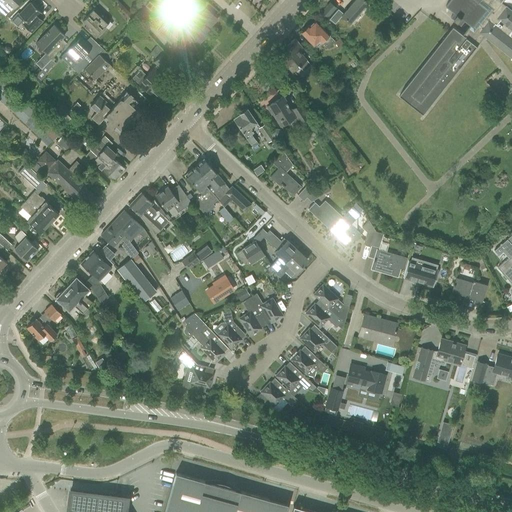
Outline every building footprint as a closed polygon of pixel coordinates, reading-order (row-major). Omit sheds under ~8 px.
[(0,0),(0,3),(1,4),(3,2),(5,4),(7,2),(13,8),(20,0),(0,0)] [(329,19),(334,24),(341,16),(349,23),(369,0),(354,0),(343,13),(338,9),(329,19)] [(472,25),(484,34),(507,5),(511,0),(449,0),(446,5),(454,11),(451,16),(462,25),(465,20),(471,25),(472,25)] [(31,33),(36,28),(42,21),(38,16),(41,13),(36,8),(36,6),(33,4),(32,4),(30,2),(19,14),(18,13),(11,20),(18,27),(21,23),(23,24),(22,25),(31,33)] [(327,17),(336,7),(330,2),(321,12),(327,17)] [(382,8),(376,2),(372,7),(378,13),(382,8)] [(511,8),(507,5),(484,34),(486,36),(511,56),(511,8)] [(180,15),(181,15),(180,17),(175,12),(157,31),(172,45),(183,32),(179,28),(186,21),(190,25),(191,24),(192,26),(178,41),(180,44),(188,50),(193,44),(195,47),(205,36),(203,34),(217,19),(207,10),(200,17),(188,6),(180,15)] [(84,27),(91,34),(96,39),(106,28),(104,27),(110,21),(102,14),(95,7),(89,13),(90,13),(82,21),(86,25),(84,27)] [(139,13),(133,18),(146,32),(152,27),(139,13)] [(315,21),(308,27),(308,26),(307,28),(305,28),(303,30),(303,31),(301,33),(308,40),(313,46),(316,48),(322,42),(327,48),(334,41),(322,28),(315,21)] [(46,54),(35,64),(41,69),(44,66),(51,59),(56,54),(51,49),(63,37),(58,32),(60,31),(54,25),(47,32),(37,42),(35,44),(40,48),(46,54)] [(453,26),(399,95),(425,114),(486,36),(484,34),(472,25),(471,25),(464,34),(453,26)] [(92,59),(97,54),(102,49),(97,44),(93,49),(82,39),(80,37),(75,42),(69,48),(63,54),(74,65),(71,68),(77,74),(92,59)] [(279,57),(286,64),(292,71),(299,65),(304,70),(310,64),(302,56),(306,52),(303,47),(302,46),(295,38),(287,45),(290,48),(279,57)] [(339,39),(334,43),(339,49),(344,45),(339,39)] [(107,53),(102,49),(97,54),(98,53),(99,54),(98,55),(106,62),(107,62),(111,57),(107,53)] [(106,62),(98,55),(84,69),(96,79),(110,65),(107,62),(106,62)] [(135,75),(133,78),(143,88),(151,95),(154,92),(160,97),(162,95),(164,95),(166,93),(166,91),(168,88),(164,85),(168,81),(160,73),(163,71),(164,73),(172,65),(164,59),(161,55),(153,63),(156,65),(154,68),(147,77),(140,70),(139,71),(137,70),(134,74),(135,75)] [(51,59),(44,66),(48,69),(54,63),(51,59)] [(0,100),(6,106),(7,107),(8,108),(24,123),(48,146),(59,136),(2,81),(0,82),(0,100)] [(126,92),(114,106),(134,125),(135,123),(135,119),(142,111),(132,102),(134,99),(126,92)] [(103,118),(113,128),(121,134),(128,126),(132,126),(134,125),(114,106),(110,110),(104,105),(106,102),(99,96),(90,106),(96,112),(91,118),(98,124),(103,118)] [(291,110),(288,105),(283,97),(267,107),(272,114),(272,113),(286,134),(293,129),(288,121),(295,117),(300,126),(309,120),(299,105),(291,110)] [(69,121),(74,116),(62,104),(56,110),(69,121)] [(80,119),(85,114),(75,104),(70,109),(80,119)] [(241,113),(233,119),(253,147),(258,143),(251,134),(253,132),(252,130),(259,126),(253,117),(247,109),(246,110),(244,110),(241,111),(241,113)] [(264,125),(259,129),(268,143),(274,139),(271,135),(264,125)] [(273,131),(271,135),(274,139),(279,140),(282,138),(283,135),(279,129),(275,129),(273,131)] [(62,138),(57,144),(63,150),(65,148),(67,151),(70,148),(68,145),(71,141),(65,136),(63,138),(62,138)] [(91,150),(85,156),(92,162),(105,174),(113,180),(124,168),(117,161),(113,157),(103,149),(106,145),(101,140),(97,145),(94,143),(89,149),(91,150)] [(293,195),(299,188),(301,187),(286,173),(293,165),(283,151),(272,163),(277,168),(270,177),(276,183),(277,181),(293,195)] [(64,190),(76,178),(57,160),(56,162),(45,152),(37,161),(47,170),(46,172),(64,190)] [(44,170),(31,158),(26,164),(39,175),(44,170)] [(203,159),(194,167),(198,173),(206,182),(204,184),(219,201),(226,194),(229,189),(203,159)] [(26,164),(18,172),(36,189),(34,191),(37,194),(46,185),(42,181),(43,180),(26,164)] [(212,204),(218,200),(219,201),(204,184),(206,182),(198,173),(194,167),(185,175),(202,195),(198,197),(199,198),(196,201),(197,202),(196,204),(203,212),(205,211),(207,213),(214,207),(212,204)] [(89,190),(76,178),(64,190),(75,200),(72,204),(78,210),(81,206),(85,210),(97,197),(89,190)] [(311,201),(330,189),(325,182),(311,192),(306,197),(311,201)] [(311,192),(307,185),(297,195),(303,201),(306,197),(311,192)] [(168,187),(155,196),(161,204),(166,211),(174,206),(178,203),(183,209),(191,203),(185,194),(179,186),(171,192),(168,187)] [(226,194),(244,211),(251,204),(231,186),(229,189),(226,194)] [(25,201),(49,223),(58,213),(51,206),(44,200),(44,199),(42,197),(40,197),(34,191),(25,201)] [(153,203),(148,199),(141,192),(128,205),(151,226),(151,227),(157,233),(162,227),(153,218),(156,215),(155,211),(152,207),(149,207),(153,203)] [(26,221),(32,226),(40,233),(49,223),(25,201),(20,206),(31,216),(26,221)] [(332,227),(342,217),(328,203),(322,209),(314,202),(308,209),(321,222),(324,219),(332,227)] [(342,217),(332,227),(341,235),(338,238),(342,241),(340,243),(345,247),(347,246),(354,239),(357,241),(362,235),(356,230),(351,225),(360,214),(352,206),(342,217)] [(234,219),(224,207),(218,212),(228,223),(232,228),(237,223),(234,219)] [(127,238),(129,241),(142,227),(131,217),(124,210),(111,223),(127,238)] [(367,232),(363,244),(371,246),(376,232),(369,220),(362,227),(367,232)] [(111,223),(100,235),(113,247),(120,239),(121,238),(124,241),(123,241),(124,242),(121,245),(131,258),(137,253),(138,253),(129,241),(127,238),(111,223)] [(249,233),(253,238),(262,228),(257,224),(249,233)] [(262,228),(253,238),(258,242),(263,236),(277,250),(275,253),(279,257),(271,266),(274,271),(275,273),(285,262),(297,250),(286,240),(286,241),(283,239),(281,241),(269,230),(266,233),(262,228)] [(19,243),(14,249),(27,261),(34,253),(35,254),(41,247),(34,240),(31,243),(26,238),(27,236),(20,230),(14,236),(19,243)] [(376,232),(371,246),(377,248),(379,249),(383,234),(376,232)] [(0,243),(2,246),(7,250),(12,245),(0,233),(0,243)] [(503,252),(508,258),(497,268),(506,278),(511,284),(511,235),(494,251),(498,256),(503,252)] [(255,241),(242,249),(236,253),(241,261),(246,257),(250,264),(264,256),(255,241)] [(150,255),(156,251),(153,247),(154,246),(151,242),(148,244),(148,245),(145,247),(150,255)] [(98,249),(108,260),(114,255),(103,244),(98,249)] [(230,244),(225,247),(228,252),(233,249),(230,244)] [(374,259),(371,268),(397,276),(400,267),(403,268),(406,257),(403,256),(389,252),(387,251),(379,249),(377,248),(375,254),(374,259)] [(90,287),(97,298),(102,306),(110,300),(106,293),(101,285),(102,284),(99,281),(111,268),(93,250),(80,263),(92,275),(85,282),(90,287)] [(218,250),(210,255),(215,263),(223,258),(220,253),(218,250)] [(275,273),(279,277),(290,266),(295,272),(307,260),(297,250),(285,262),(275,273)] [(193,252),(181,261),(188,270),(200,260),(193,252)] [(131,258),(130,259),(134,264),(141,259),(137,253),(131,258)] [(408,260),(403,278),(416,282),(417,280),(421,281),(420,283),(433,287),(438,269),(430,267),(431,263),(411,257),(410,261),(408,260)] [(130,259),(124,264),(117,269),(123,277),(142,302),(156,291),(136,267),(134,264),(130,259)] [(478,264),(482,272),(486,270),(482,262),(478,264)] [(271,266),(265,270),(268,275),(274,271),(271,266)] [(70,283),(66,288),(87,308),(92,303),(83,295),(88,289),(83,284),(76,277),(75,278),(74,277),(72,277),(69,280),(69,282),(70,283)] [(215,286),(207,292),(213,301),(232,289),(224,278),(214,284),(215,286)] [(486,285),(477,282),(473,281),(472,283),(456,278),(451,292),(468,297),(481,302),(486,285)] [(342,321),(344,323),(348,307),(342,305),(341,310),(337,309),(332,304),(338,298),(323,284),(315,292),(316,292),(314,295),(319,300),(342,321)] [(57,297),(56,299),(63,305),(68,310),(73,305),(82,313),(87,308),(66,288),(62,292),(61,291),(59,291),(56,294),(56,296),(57,297)] [(244,289),(235,294),(239,302),(249,297),(244,289)] [(181,291),(173,296),(170,298),(177,310),(189,303),(181,291)] [(265,325),(270,322),(273,320),(274,321),(283,316),(272,298),(262,304),(256,293),(249,298),(265,325)] [(249,336),(258,330),(257,329),(265,325),(249,298),(242,302),(248,312),(238,318),(249,336)] [(337,326),(342,321),(319,300),(313,306),(312,306),(305,313),(320,327),(327,319),(336,327),(337,326)] [(44,312),(53,321),(60,314),(51,305),(44,312)] [(87,308),(82,313),(86,317),(91,312),(87,308)] [(231,349),(239,342),(238,341),(245,334),(233,322),(230,309),(224,311),(222,311),(225,326),(217,334),(231,349)] [(186,323),(184,327),(184,328),(184,329),(183,330),(183,331),(184,332),(184,333),(184,334),(185,334),(186,335),(187,335),(188,335),(189,335),(190,335),(191,335),(192,334),(192,333),(193,333),(193,332),(193,331),(199,331),(208,340),(200,347),(207,355),(214,362),(222,355),(224,353),(223,352),(227,348),(199,318),(195,314),(194,313),(187,318),(183,320),(186,323)] [(364,315),(358,336),(371,339),(372,336),(392,341),(397,324),(364,315)] [(26,327),(38,340),(44,335),(50,340),(54,336),(56,334),(53,331),(51,329),(52,327),(49,325),(48,325),(47,324),(43,327),(35,318),(26,327)] [(307,331),(306,330),(299,338),(314,352),(322,344),(330,352),(336,346),(313,325),(307,331)] [(330,339),(334,334),(329,329),(325,334),(330,339)] [(82,349),(84,348),(77,336),(72,339),(82,357),(85,355),(82,349)] [(421,348),(413,378),(429,382),(434,363),(444,365),(445,361),(459,365),(472,368),(476,355),(463,351),(465,345),(441,338),(438,348),(437,352),(421,348)] [(298,353),(297,352),(290,360),(305,374),(312,366),(321,374),(327,368),(304,346),(298,353)] [(179,347),(176,355),(182,361),(181,361),(188,368),(192,372),(189,382),(188,382),(186,388),(189,389),(189,388),(195,389),(194,390),(201,392),(201,391),(205,392),(206,387),(209,388),(212,378),(211,378),(212,374),(213,369),(196,364),(188,355),(187,356),(179,347)] [(126,349),(118,355),(123,361),(131,356),(126,349)] [(511,375),(511,360),(503,358),(504,356),(497,354),(493,367),(477,362),(471,381),(492,387),(496,371),(511,375)] [(38,355),(38,362),(50,363),(60,365),(61,359),(50,358),(50,356),(38,355)] [(108,368),(102,358),(95,362),(101,372),(108,368)] [(282,368),(275,376),(286,386),(290,390),(297,382),(302,386),(306,390),(309,387),(312,390),(315,387),(312,384),(289,362),(285,366),(283,369),(282,368)] [(385,369),(402,373),(403,367),(386,363),(385,369)] [(350,367),(345,382),(352,384),(351,387),(359,389),(360,385),(367,387),(366,389),(379,393),(384,375),(371,372),(371,373),(364,371),(365,367),(351,364),(350,367)] [(438,369),(436,380),(448,383),(451,372),(438,369)] [(267,384),(260,392),(275,406),(271,409),(279,411),(287,403),(291,406),(297,400),(293,396),(288,392),(284,388),(274,378),(270,382),(268,385),(267,384)] [(317,388),(324,395),(326,387),(318,385),(317,388)] [(325,407),(324,412),(335,415),(336,410),(337,407),(343,409),(345,404),(339,402),(342,391),(330,388),(325,407)] [(393,394),(391,401),(399,404),(401,396),(393,394)] [(443,422),(440,432),(450,435),(453,425),(443,422)] [(284,511),(287,504),(236,490),(234,488),(232,487),(231,486),(229,485),(227,484),(225,483),(223,483),(221,482),(219,482),(217,482),(214,481),(212,481),(210,481),(208,482),(175,473),(164,511),(284,511)] [(125,495),(69,489),(67,509),(70,509),(70,511),(126,511),(124,508),(125,495)]
